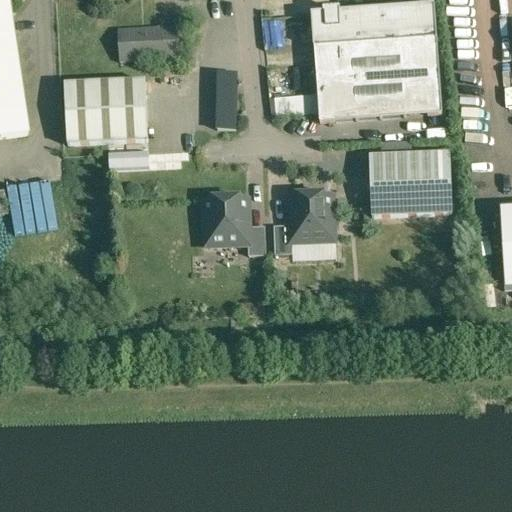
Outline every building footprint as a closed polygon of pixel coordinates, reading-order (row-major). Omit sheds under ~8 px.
[(0,0),(0,140),(26,137),(5,0),(0,0)] [(451,0),(461,16),(473,9),(467,0),(451,0)] [(312,17),(320,126),(442,117),(434,9),(340,15),(339,12),(324,13),(325,17),(312,17)] [(118,31),(119,65),(180,61),(178,28),(118,31)] [(458,57),(469,63),(481,42),(471,36),(458,57)] [(472,89),(486,67),(474,60),(461,82),(472,89)] [(65,87),(68,148),(148,144),(145,83),(65,87)] [(292,112),(292,126),(316,125),(315,111),(292,112)] [(370,159),(372,220),(453,217),(450,156),(370,159)] [(274,229),(276,257),(292,257),(292,245),(334,243),(332,197),(299,199),(299,202),(289,202),(290,228),(274,229)] [(249,247),(250,258),(266,258),(265,230),(248,230),(247,204),(238,204),(238,201),(205,203),(207,248),(249,247)] [(511,206),(498,207),(504,287),(511,286),(511,206)]
